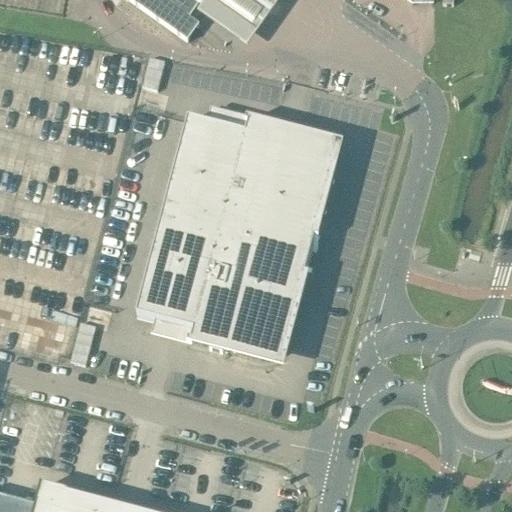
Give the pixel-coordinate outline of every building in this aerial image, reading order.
[(130,0),(128,3),(187,44),(192,38),(199,28),(189,21),(204,0),(130,0)] [(208,0),(193,21),(245,55),(283,0),(208,0)] [(157,94),(164,67),(164,66),(149,61),(141,90),(157,94)] [(242,138),(187,123),(136,320),(194,335),(191,346),(259,364),(263,365),(267,365),(271,364),(275,363),(278,361),(281,358),(283,356),(285,352),(286,348),(306,273),(310,274),(311,269),(308,268),(312,253),(315,254),(317,249),(313,248),(333,173),(333,169),(333,165),(333,161),(331,158),(329,154),(327,151),(324,149),(320,147),(317,146),(245,127),(242,138)] [(85,369),(95,331),(80,327),(70,365),(85,369)] [(30,511),(108,511),(35,493),(30,511)]
